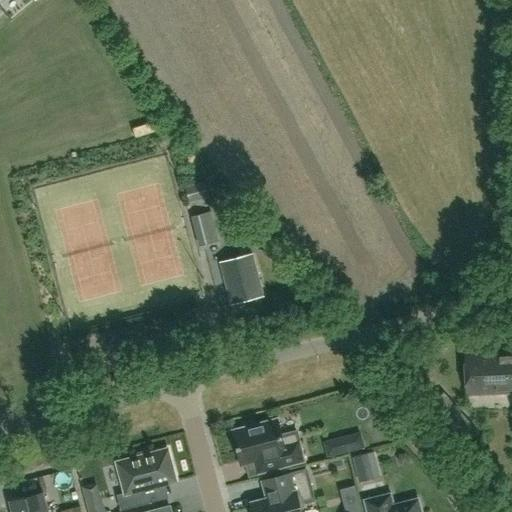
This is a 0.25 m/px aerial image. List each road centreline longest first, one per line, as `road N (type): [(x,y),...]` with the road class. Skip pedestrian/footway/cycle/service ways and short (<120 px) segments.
road 1 (residential): [(189,386),(511,297)]
road 2 (residential): [(0,432),(189,386)]
road 3 (residential): [(189,386),(219,511)]
